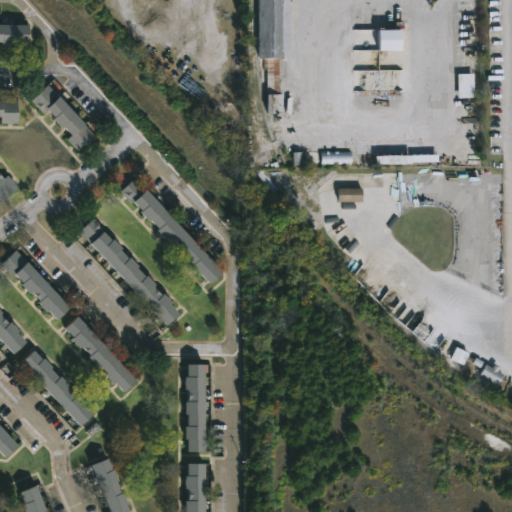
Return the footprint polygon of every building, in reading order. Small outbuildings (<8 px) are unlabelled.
[(277,57),(277,94),(281,94),(281,113),(265,113),(266,70),(262,70),(262,57),(257,57),(257,0),(287,0),(287,57),(277,57)] [(0,25),(28,26),(28,43),(15,42),(15,45),(3,45),(3,43),(0,43),(0,25)] [(403,31),(379,31),(379,51),(403,51),(403,31)] [(65,103),(96,135),(78,152),(67,140),(72,136),(66,128),(64,129),(55,119),(57,118),(48,109),(44,112),(33,101),(49,85),(65,103)] [(0,100),(18,101),(18,124),(2,124),(2,118),(0,117),(0,100)] [(353,165),(306,165),(306,152),(353,152),(353,165)] [(0,173),(4,178),(9,175),(19,188),(0,203),(0,173)] [(150,194),(224,273),(213,284),(210,282),(209,283),(201,274),(199,275),(190,266),(192,265),(183,255),(181,257),(173,249),(175,248),(157,230),(158,229),(150,220),(149,221),(121,191),(135,178),(150,194)] [(364,202),(340,202),(340,189),(364,188),(364,202)] [(113,240),(115,240),(126,252),(124,253),(131,260),(132,258),(141,267),(139,269),(148,278),(149,277),(158,286),(157,288),(164,296),(166,294),(174,304),(173,305),(181,315),(169,326),(167,326),(80,232),(95,218),(106,231),(105,232),(113,240)] [(35,270),(72,309),(58,322),(49,312),(47,314),(32,295),(31,296),(22,287),(24,285),(3,264),(16,250),(35,270)] [(0,310),(4,315),(2,317),(10,325),(12,323),(21,332),(19,334),(28,344),(15,356),(0,339),(0,310)] [(81,318),(139,382),(126,394),(118,386),(116,388),(107,378),(109,376),(100,367),(99,368),(91,360),(93,358),(85,349),(82,351),(73,340),(75,338),(68,330),(81,318)] [(40,358),(43,361),(45,359),(54,370),(52,371),(60,380),(62,378),(71,387),(70,388),(87,406),(86,407),(95,417),(82,429),(22,364),(35,352),(40,358)] [(207,378),(207,450),(190,450),(190,435),(188,435),(188,422),(189,422),(188,396),(191,396),(191,385),(188,385),(188,375),(190,375),(190,362),(207,362),(207,378)] [(0,423),(19,444),(7,455),(0,448),(0,423)] [(113,468),(115,471),(117,470),(121,481),(118,482),(123,493),(126,491),(131,503),(129,504),(132,511),(112,511),(93,465),(109,458),(113,468)] [(208,462),(208,511),(187,511),(187,498),(190,498),(190,487),(187,487),(189,462),(208,462)] [(38,485),(49,511),(27,511),(24,504),(27,503),(22,492),(38,485)]
